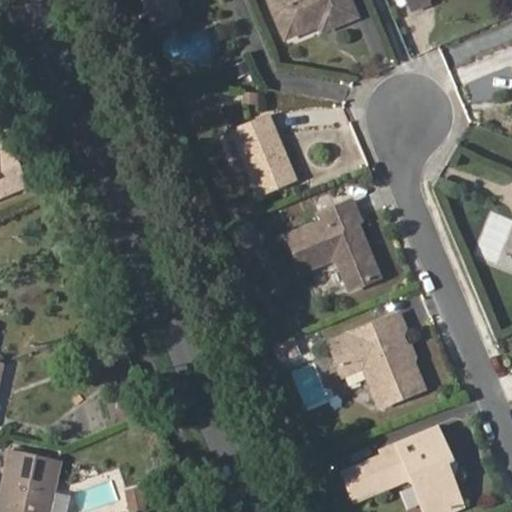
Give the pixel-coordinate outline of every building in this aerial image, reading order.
[(142,0),(149,17),(171,7),(173,0),(142,0)] [(352,17),(345,0),(265,0),(281,38),(316,25),(318,32),(352,17)] [(404,0),(409,10),(423,5),(421,0),(404,0)] [(154,29),(176,20),(171,7),(149,17),(154,29)] [(291,182),(263,114),(227,128),(256,196),(291,182)] [(0,156),(13,151),(10,142),(0,145),(0,156)] [(0,195),(27,184),(13,151),(0,156),(0,195)] [(316,218),(319,223),(286,238),(299,272),(322,261),(334,265),(346,293),(376,280),(353,228),(357,223),(349,205),(316,218)] [(239,252),(260,243),(251,223),(230,232),(239,252)] [(405,333),(398,318),(328,346),(338,371),(350,366),(360,371),(378,411),(420,393),(408,362),(399,359),(398,355),(404,352),(399,341),(405,333)] [(73,342),(59,346),(63,359),(77,355),(73,342)] [(299,355),(293,342),(278,348),(284,362),(299,355)] [(278,364),(284,362),(278,348),(272,350),(278,364)] [(408,362),(411,360),(408,351),(404,352),(398,355),(399,359),(408,362)] [(338,371),(342,379),(360,371),(350,366),(338,371)] [(421,511),(455,511),(459,511),(442,465),(447,461),(435,432),(381,453),(382,458),(385,466),(397,471),(401,483),(410,486),(421,511)] [(127,436),(112,438),(114,452),(129,449),(127,436)] [(49,511),(60,462),(7,449),(0,482),(0,511),(49,511)] [(382,458),(370,464),(382,491),(401,483),(397,471),(385,466),(382,458)] [(382,491),(370,464),(344,474),(355,500),(382,491)]
